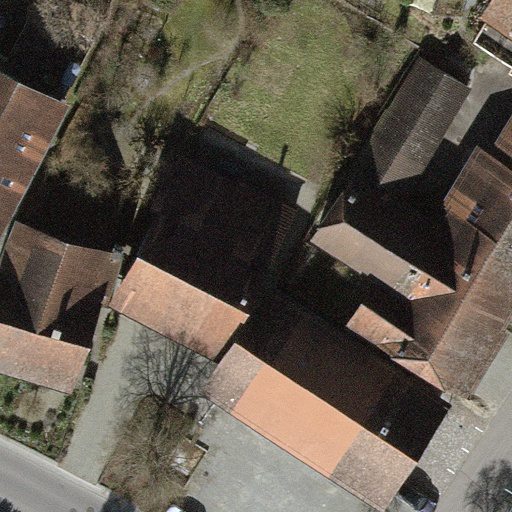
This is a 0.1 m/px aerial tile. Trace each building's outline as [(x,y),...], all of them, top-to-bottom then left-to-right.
[(511,48),(511,0),(472,0),(462,16),(511,48)] [(416,54),(338,173),(385,204),(464,84),(416,54)] [(0,200),(48,98),(0,75),(0,200)] [(511,86),(476,141),(511,165),(511,86)] [(431,211),(511,263),(511,165),(476,141),(431,211)] [(98,252),(0,224),(0,378),(49,395),(86,306),(189,357),(276,217),(169,158),(98,252)] [(327,322),(447,392),(511,294),(511,263),(431,211),(420,227),(385,204),(338,173),(294,240),(354,278),(327,322)] [(438,401),(253,288),(186,397),(371,510),(438,401)] [(511,511),(511,458),(479,511),(511,511)]
